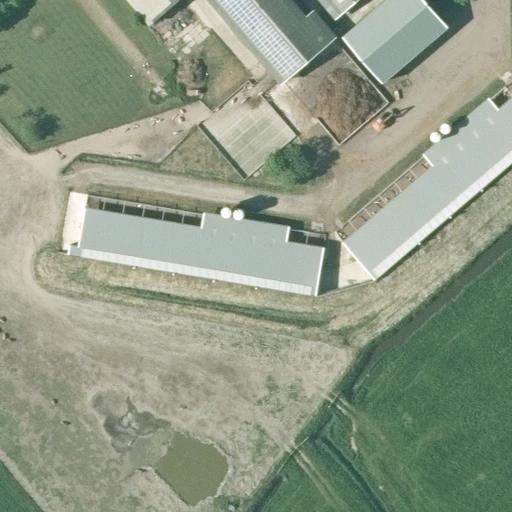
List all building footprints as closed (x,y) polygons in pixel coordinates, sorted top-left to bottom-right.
[(127,0),(149,25),(177,0),(176,0),(127,0)] [(207,0),(282,88),(339,41),(317,14),(309,18),(293,0),(207,0)] [(359,0),(318,0),(336,21),(359,0)] [(426,0),(390,0),(346,37),(383,81),(448,26),(426,0)] [(511,163),(511,113),(351,251),(376,280),(511,163)] [(68,256),(316,297),(323,259),(82,219),(77,246),(70,245),(68,256)]
